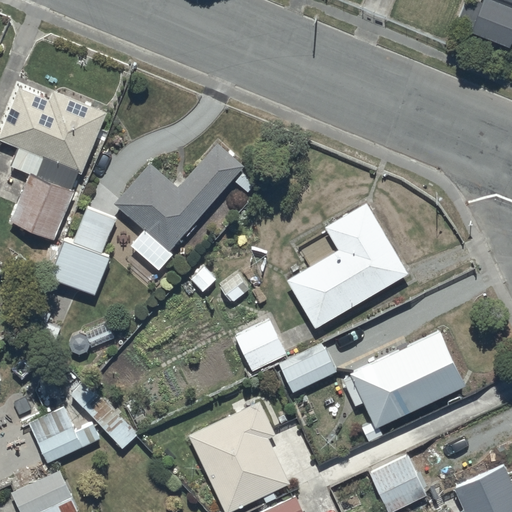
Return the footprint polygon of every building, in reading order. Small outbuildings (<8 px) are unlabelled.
[(20,82),(0,131),(0,136),(44,155),(37,171),(31,169),(11,218),(55,236),(74,186),(72,185),(78,169),(83,171),(109,107),(55,86),(51,95),(20,82)] [(149,158),(114,198),(169,247),(245,162),(218,138),(178,183),(149,158)] [(328,228),(298,247),(297,248),(303,258),(306,256),(310,262),(287,276),(316,324),(409,268),(366,198),(325,223),(328,228)] [(65,235),(49,272),(96,292),(111,254),(102,250),(117,215),(88,203),(73,238),(65,235)] [(234,332),(253,368),(287,351),(269,314),(234,332)] [(377,425),(469,381),(441,325),(350,369),(352,372),(344,376),(356,402),(364,398),(377,425)] [(322,338),(278,360),(293,389),(337,367),(322,338)] [(70,391),(122,445),(137,431),(85,377),(70,391)] [(189,431),(226,509),(290,479),(269,434),(277,430),(261,397),(189,431)] [(29,419),(48,460),(101,435),(94,419),(76,427),(64,402),(29,419)] [(369,469),(389,510),(428,491),(408,450),(369,469)] [(450,511),(511,511),(511,474),(505,459),(454,483),(465,505),(450,511)] [(12,489),(22,511),(79,511),(81,511),(60,467),(12,489)] [(258,511),(304,511),(295,492),(258,511)]
